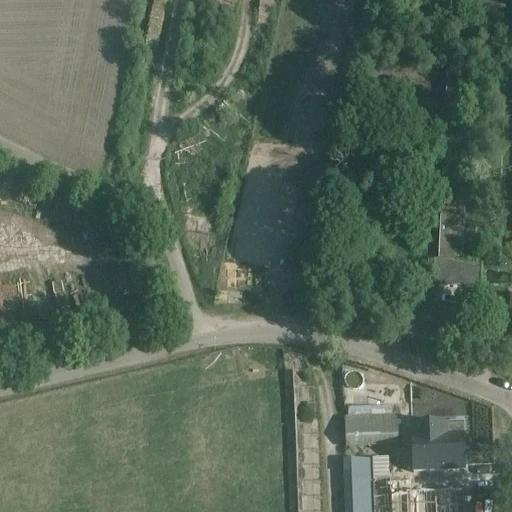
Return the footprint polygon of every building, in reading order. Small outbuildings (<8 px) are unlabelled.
[(405,0),(402,25),(500,37),(505,0),(405,0)] [(434,262),(433,288),(480,290),(481,265),(462,264),(470,59),(447,58),(438,263),(434,262)] [(312,213),(307,239),(314,241),(319,214),(312,213)] [(299,250),(295,272),(314,276),(317,253),(299,250)] [(408,301),(398,340),(445,351),(455,312),(408,301)] [(305,511),(301,373),(284,374),(289,511),(305,511)] [(397,417),(344,419),(345,449),(398,447),(397,417)] [(430,426),(411,427),(411,439),(412,474),(445,473),(447,473),(465,473),(465,466),(464,466),(463,437),(445,438),(445,425),(430,426)] [(342,460),(343,511),(372,511),(371,459),(342,460)] [(464,511),(464,491),(410,493),(410,481),(389,482),(374,482),(375,511),(464,511)]
